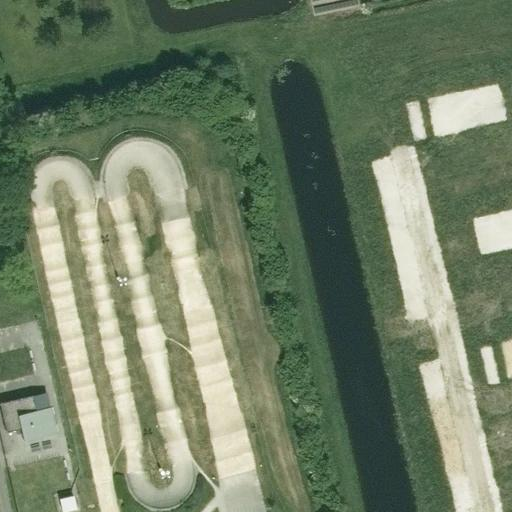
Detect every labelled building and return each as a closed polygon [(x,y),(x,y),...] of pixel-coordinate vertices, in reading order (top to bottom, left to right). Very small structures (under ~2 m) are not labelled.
[(496,85),(482,88),(491,124),(505,120),(496,85)] [(482,88),(468,92),(477,127),(491,124),(482,88)] [(468,92),(454,95),(463,130),(477,127),(468,92)] [(454,95),(440,99),(449,134),(463,130),(454,95)] [(440,99),(426,102),(435,137),(449,134),(440,99)] [(511,210),(501,213),(509,248),(511,247),(511,210)] [(501,213),(487,217),(495,252),(509,248),(501,213)] [(487,217),(473,220),(481,255),(495,252),(487,217)] [(140,323),(142,336),(157,333),(155,320),(140,323)] [(511,342),(499,345),(508,380),(511,379),(511,342)] [(55,433),(50,408),(37,411),(33,395),(0,402),(0,407),(6,432),(20,429),(23,441),(24,441),(23,440),(55,433)] [(63,511),(76,509),(73,496),(59,499),(62,511),(63,511)]
